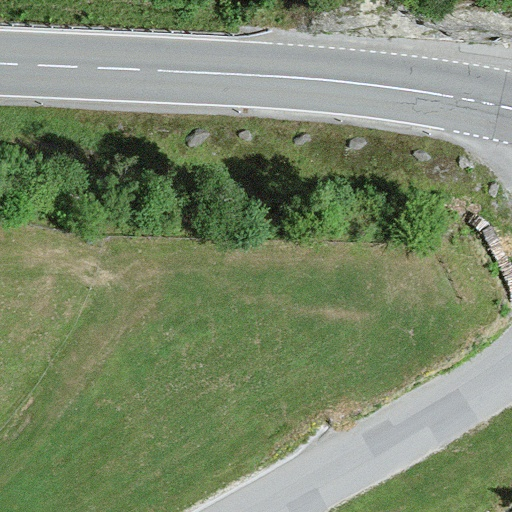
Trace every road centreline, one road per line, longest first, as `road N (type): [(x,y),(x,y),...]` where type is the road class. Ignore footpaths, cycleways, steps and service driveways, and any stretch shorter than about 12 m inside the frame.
road 1 (secondary): [(0,71),(338,86),(511,119)]
road 2 (unclassified): [(511,366),(278,511)]
